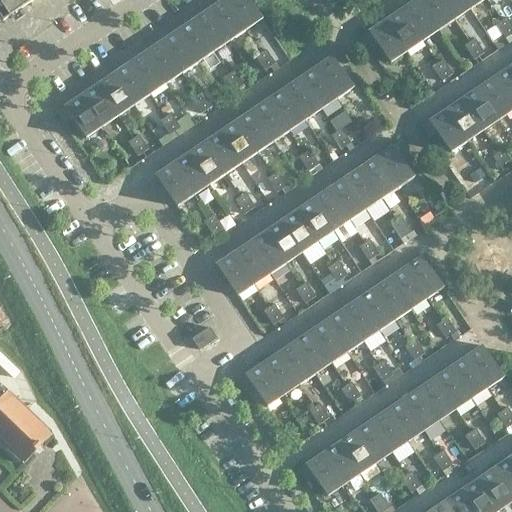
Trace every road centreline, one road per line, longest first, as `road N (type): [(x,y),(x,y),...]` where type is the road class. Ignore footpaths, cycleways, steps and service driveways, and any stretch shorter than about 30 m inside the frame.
road 1 (tertiary): [(150,511),(0,225)]
road 2 (residential): [(200,386),(249,353),(129,181)]
road 3 (residential): [(200,386),(85,212)]
road 4 (residential): [(2,88),(138,0)]
road 5 (residential): [(285,511),(200,386)]
road 6 (residential): [(85,212),(2,88)]
